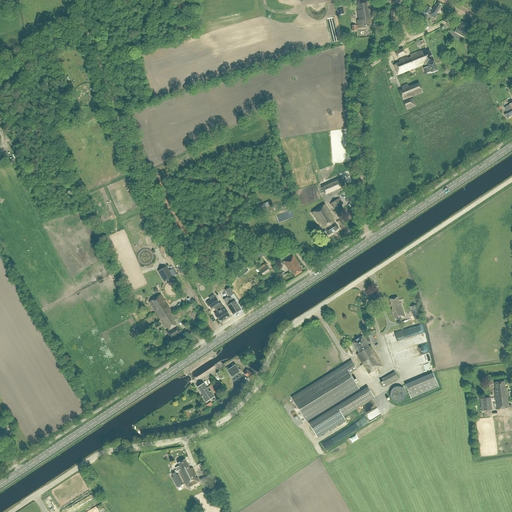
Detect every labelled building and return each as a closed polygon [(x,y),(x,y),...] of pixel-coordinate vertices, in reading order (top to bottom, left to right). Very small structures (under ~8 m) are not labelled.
[(356,31),(356,29),(355,27),(358,27),(358,28),(369,27),(369,25),(371,24),(370,16),(371,16),(370,10),(368,10),(367,5),(369,5),(368,0),(359,1),(357,2),(358,5),(356,5),(358,20),(356,21),(357,25),(351,26),(351,31),(356,31)] [(436,12),(440,5),(436,3),(435,5),(434,5),(429,15),(435,18),(438,13),(436,12)] [(456,28),(454,32),(464,38),(468,31),(466,30),(466,29),(468,30),(470,26),(462,22),(458,29),(456,29),(457,28),(456,28)] [(402,48),(395,52),(398,58),(406,55),(402,48)] [(425,50),(419,52),(419,51),(410,55),(410,56),(399,61),(400,63),(393,66),(397,75),(424,64),(425,65),(428,64),(428,66),(423,68),(425,74),(431,72),(431,73),(437,70),(429,51),(426,52),(425,50)] [(423,93),(419,82),(409,86),(408,83),(401,86),(402,89),(399,91),(403,101),(423,93)] [(404,102),(407,110),(417,106),(413,98),(404,102)] [(322,186),(325,194),(341,187),(338,179),(322,186)] [(334,210),(337,209),(344,204),(340,198),(330,204),(334,210)] [(339,228),(331,217),(333,216),(325,204),(312,213),(320,225),(321,224),(325,230),(323,231),(323,232),(324,234),(326,234),(327,233),(328,235),(339,228)] [(302,272),(298,266),(300,265),(294,255),(283,262),(290,272),(291,271),(295,277),(302,272)] [(258,268),(260,271),(263,276),(270,271),(267,267),(265,264),(258,268)] [(159,271),(166,281),(173,277),(166,266),(159,271)] [(225,290),(229,297),(234,294),(230,288),(225,290)] [(150,302),(161,320),(172,313),(161,295),(150,302)] [(215,314),(220,323),(230,317),(221,302),(219,303),(215,297),(207,302),(207,303),(206,304),(208,307),(209,306),(211,309),(215,306),(219,311),(215,314)] [(399,304),(397,297),(390,299),(393,309),(392,310),(393,312),(392,313),(394,320),(405,317),(400,303),(399,304)] [(229,300),(227,298),(225,299),(226,301),(225,302),(233,315),(241,310),(235,301),(233,302),(231,298),(229,300)] [(172,313),(161,320),(166,329),(168,328),(169,331),(167,332),(172,339),(181,333),(174,321),(176,319),(172,313)] [(367,334),(369,336),(368,336),(373,344),(377,342),(372,334),(371,334),(370,332),(368,333),(368,334),(367,334)] [(369,347),(362,336),(352,343),(359,353),(357,354),(369,374),(382,365),(371,346),(369,347)] [(235,365),(228,370),(229,372),(231,375),(232,377),(234,376),(235,375),(237,374),(238,373),(239,372),(235,365)] [(245,375),(252,379),(254,375),(247,370),(245,375)] [(433,373),(405,384),(411,399),(439,387),(433,373)] [(344,399),(361,389),(354,378),(333,391),(336,396),(338,395),(340,398),(343,396),(344,399)] [(494,390),(496,409),(509,408),(507,391),(505,391),(504,381),(495,382),(495,390),(494,390)] [(204,384),(198,388),(205,398),(204,398),(206,402),(214,397),(210,391),(209,392),(204,384)] [(358,406),(375,394),(372,391),(356,402),(358,406)] [(483,398),(480,398),(481,411),(492,410),(491,397),(489,397),(483,397),(483,398)] [(368,421),(381,412),(378,408),(365,417),(368,421)] [(307,417),(314,413),(312,410),(308,412),(305,409),(303,410),(307,417)] [(345,421),(346,420),(344,415),(342,413),(341,413),(338,416),(334,417),(331,419),(328,420),(324,423),(323,424),(320,426),(318,427),(315,429),(318,433),(319,434),(320,437),(325,435),(335,428),(333,428),(337,425),(341,424),(345,421)] [(315,428),(328,420),(324,415),(312,423),(315,428)] [(338,435),(324,444),(327,449),(342,440),(338,435)] [(190,469),(185,459),(178,463),(179,466),(175,468),(177,471),(179,470),(188,488),(199,482),(197,478),(196,478),(195,475),(196,475),(192,468),(190,469)] [(172,477),(175,484),(177,487),(183,484),(182,481),(178,474),(177,475),(175,472),(172,474),(174,477),(172,477)]
